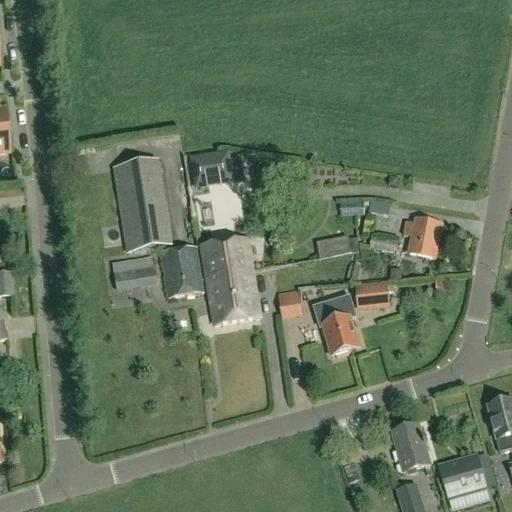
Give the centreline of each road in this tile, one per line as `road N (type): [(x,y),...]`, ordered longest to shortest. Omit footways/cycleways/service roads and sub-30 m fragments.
road 1 (residential): [(68,488),(21,0)]
road 2 (unclassified): [(68,488),(471,369)]
road 3 (unclassified): [(471,369),(511,123)]
